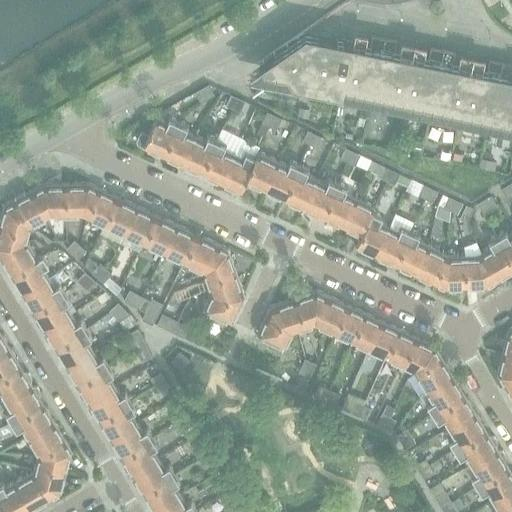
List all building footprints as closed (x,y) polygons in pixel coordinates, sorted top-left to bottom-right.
[(305,29),(259,61),(261,64),(264,69),(285,73),(290,81),(511,127),(511,72),(316,32),(305,29)] [(208,82),(201,86),(206,96),(213,93),(208,82)] [(206,96),(201,86),(194,89),(199,100),(206,96)] [(225,103),(232,106),(237,96),(230,93),(225,103)] [(237,96),(232,106),(240,110),(244,99),(237,96)] [(262,120),(269,124),(274,113),(267,110),(262,120)] [(274,113),(269,124),(276,127),(281,117),(274,113)] [(137,143),(162,154),(178,120),(168,115),(166,120),(156,116),(148,133),(143,131),(140,132),(137,140),(137,143)] [(178,120),(162,154),(181,163),(194,134),(185,129),(188,124),(178,120)] [(302,139),(309,142),(314,132),(307,129),(302,139)] [(194,134),(181,163),(184,164),(185,168),(190,170),(195,169),(200,171),(216,137),(206,132),(203,138),(194,134)] [(314,132),(309,142),(317,146),(322,135),(314,132)] [(216,137),(200,171),(207,175),(209,179),(214,181),(218,180),(219,180),(233,151),(223,147),(226,142),(216,137)] [(316,177),(302,206),(305,208),(306,212),(311,214),(315,213),(321,215),(351,149),(345,147),(334,171),(331,170),(328,177),(327,176),(325,181),(316,177)] [(244,179),(245,179),(263,188),(277,158),(256,149),(253,155),(255,155),(244,179)] [(351,149),(321,215),(340,224),(353,195),(344,191),(346,185),(337,181),(341,174),(347,161),(355,164),(360,153),(351,149)] [(233,151),(219,180),(240,190),(245,179),(244,179),(255,155),(253,155),(244,150),(242,156),(233,151)] [(277,158),(263,188),(282,197),(298,162),(288,158),(286,163),(277,158)] [(298,162),(282,197),(290,201),(291,204),(296,207),(300,205),(302,206),(316,177),(306,173),(309,167),(298,162)] [(378,198),(388,179),(392,169),(385,165),(380,176),(371,194),(378,198)] [(392,169),(388,179),(395,182),(400,172),(392,169)] [(43,182),(37,185),(51,213),(67,213),(66,181),(43,182)] [(88,181),(66,181),(67,213),(82,213),(96,184),(88,181)] [(418,193),(425,197),(430,186),(423,183),(418,193)] [(511,194),(511,190),(508,183),(501,188),(507,198),(511,194)] [(96,184),(82,213),(102,222),(116,193),(96,184)] [(37,185),(17,195),(32,223),(51,213),(37,185)] [(430,186),(425,197),(433,200),(438,190),(430,186)] [(116,193),(102,222),(122,232),(136,203),(116,193)] [(491,194),(484,198),(490,208),(497,204),(491,194)] [(3,203),(0,214),(0,222),(29,231),(32,223),(17,195),(3,203)] [(353,195),(340,224),(360,234),(371,210),(372,210),(374,205),(353,195)] [(443,205),(450,208),(455,198),(448,195),(443,205)] [(455,198),(450,208),(458,212),(462,201),(455,198)] [(490,208),(484,198),(477,202),(483,212),(490,208)] [(136,203),(122,232),(142,241),(156,212),(136,203)] [(473,206),(466,203),(461,213),(468,217),(473,206)] [(360,234),(355,244),(373,253),(387,224),(379,220),(381,215),(376,213),(372,210),(371,210),(360,234)] [(156,212),(142,241),(162,251),(176,222),(156,212)] [(29,231),(0,222),(0,254),(27,238),(29,231)] [(176,222),(162,251),(182,260),(196,231),(176,222)] [(387,224),(373,253),(377,255),(379,258),(384,261),(388,260),(393,262),(409,228),(395,222),(393,227),(387,224)] [(409,228),(393,262),(401,266),(402,270),(407,272),(411,271),(413,271),(426,242),(417,238),(419,233),(409,228)] [(507,228),(498,233),(511,258),(511,231),(510,233),(507,228)] [(196,231),(182,260),(203,270),(216,240),(196,231)] [(492,244),(483,249),(499,277),(511,269),(511,258),(498,233),(488,238),(492,244)] [(27,238),(0,254),(0,257),(9,273),(37,256),(27,238)] [(66,248),(72,253),(80,244),(74,239),(66,248)] [(216,240),(203,270),(206,281),(237,271),(228,246),(216,240)] [(426,242),(413,271),(438,283),(452,254),(426,242)] [(80,244),(72,253),(78,258),(85,249),(80,244)] [(477,253),(464,254),(466,286),(488,284),(499,277),(483,249),(477,253)] [(37,256),(9,273),(21,292),(48,275),(43,266),(48,263),(42,253),(37,256)] [(452,254),(438,283),(445,287),(466,286),(464,254),(452,254)] [(91,271),(97,276),(106,267),(100,262),(91,271)] [(106,267),(97,276),(103,281),(111,272),(106,267)] [(76,279),(82,284),(90,275),(84,270),(76,279)] [(237,271),(206,281),(210,293),(239,307),(245,293),(237,271)] [(48,275),(21,292),(32,310),(64,290),(58,281),(53,283),(48,275)] [(90,275),(82,284),(88,289),(96,280),(90,275)] [(315,324),(329,294),(316,288),(295,296),(306,327),(315,324)] [(130,302),(136,292),(129,289),(124,299),(130,302)] [(64,290),(32,310),(36,316),(34,320),(38,325),(42,326),(43,328),(70,311),(65,302),(69,299),(64,290)] [(137,306),(143,296),(136,292),(130,302),(137,306)] [(239,307),(210,293),(203,308),(208,310),(207,312),(226,321),(227,319),(232,321),(239,307)] [(333,333),(347,303),(329,294),(315,324),(333,333)] [(144,310),(150,299),(143,296),(137,306),(144,310)] [(306,327),(295,296),(269,305),(265,313),(298,330),(306,327)] [(159,310),(163,303),(152,297),(149,304),(159,310)] [(109,309),(115,315),(123,307),(118,301),(109,309)] [(350,341),(364,311),(347,303),(333,333),(350,341)] [(156,316),(159,310),(149,304),(145,311),(156,316)] [(123,307),(115,315),(120,320),(129,312),(123,307)] [(70,311),(43,328),(45,331),(43,334),(47,339),(50,340),(54,346),(86,327),(81,318),(76,320),(70,311)] [(152,323),(156,316),(145,311),(142,318),(152,323)] [(367,349),(382,319),(364,311),(350,341),(367,349)] [(164,326),(169,316),(162,312),(157,323),(164,326)] [(298,330),(265,313),(256,333),(261,335),(260,337),(280,346),(281,344),(285,346),(292,332),(298,330)] [(171,330),(176,319),(169,316),(164,326),(171,330)] [(178,333),(183,322),(176,319),(171,330),(178,333)] [(384,357),(399,327),(382,319),(367,349),(384,357)] [(185,336),(190,326),(183,322),(178,333),(185,336)] [(511,325),(507,329),(502,349),(511,351),(511,325)] [(86,327),(54,346),(65,364),(92,348),(87,339),(91,336),(86,327)] [(402,365),(416,335),(399,327),(384,357),(402,365)] [(141,335),(138,328),(127,333),(131,340),(141,335)] [(0,330),(0,351),(9,346),(0,330)] [(145,341),(141,335),(131,340),(134,347),(145,341)] [(435,344),(416,335),(402,365),(409,369),(410,371),(440,352),(435,344)] [(148,348),(145,341),(134,347),(138,354),(148,348)] [(9,346),(0,351),(0,376),(20,364),(9,346)] [(92,348),(65,364),(76,382),(108,362),(103,354),(98,357),(92,348)] [(152,355),(148,348),(138,354),(141,360),(152,355)] [(511,351),(502,349),(497,372),(503,382),(511,376),(511,351)] [(452,371),(440,352),(410,371),(422,389),(452,371)] [(306,357),(302,364),(313,370),(316,362),(306,357)] [(108,362),(76,382),(80,388),(79,393),(82,398),(86,398),(87,400),(114,383),(108,373),(113,371),(108,362)] [(20,364),(0,376),(0,390),(5,398),(31,382),(30,380),(31,376),(28,371),(24,371),(20,364)] [(313,370),(302,364),(299,371),(309,377),(313,370)] [(151,377),(154,384),(165,378),(161,371),(151,377)] [(453,373),(452,371),(422,389),(427,398),(422,401),(428,411),(463,389),(453,373)] [(303,389),(308,379),(301,375),(296,386),(303,389)] [(511,376),(503,382),(511,397),(511,376)] [(165,378),(154,384),(158,390),(169,384),(165,378)] [(31,382),(5,398),(10,408),(5,410),(11,419),(42,400),(39,395),(40,390),(37,385),(32,385),(31,382)] [(114,383),(87,400),(89,403),(87,407),(91,412),(95,413),(98,418),(130,399),(125,390),(120,393),(114,383)] [(321,398),(326,387),(319,384),(314,395),(321,398)] [(328,401),(333,390),(326,387),(321,398),(328,401)] [(463,389),(428,411),(434,420),(439,417),(444,426),(474,408),(463,389)] [(335,404),(340,393),(333,390),(328,401),(335,404)] [(130,399),(98,418),(109,437),(136,420),(131,411),(136,409),(130,399)] [(42,400),(11,419),(17,429),(21,426),(26,435),(53,418),(42,400)] [(352,411),(359,415),(364,404),(357,401),(352,411)] [(364,404),(359,415),(366,418),(371,407),(364,404)] [(173,414),(177,421),(187,415),(183,408),(173,414)] [(474,408),(444,426),(449,435),(445,438),(450,447),(485,426),(474,408)] [(377,423),(384,426),(389,416),(382,412),(377,423)] [(187,415),(177,421),(181,427),(191,421),(187,415)] [(389,416),(384,426),(391,430),(396,419),(389,416)] [(53,418),(26,435),(37,453),(64,437),(53,418)] [(136,420),(109,437),(120,455),(151,436),(146,427),(141,429),(136,420)] [(485,426),(450,447),(456,456),(461,453),(466,462),(496,444),(497,441),(494,435),(490,434),(485,426)] [(397,434),(401,440),(411,434),(407,428),(397,434)] [(411,434),(401,440),(405,447),(415,441),(411,434)] [(151,436),(120,455),(124,461),(123,466),(126,471),(130,471),(131,473),(158,457),(152,447),(157,445),(151,436)] [(37,453),(35,461),(66,469),(71,449),(64,437),(37,453)] [(194,450),(198,456),(209,450),(204,444),(194,450)] [(496,444),(466,462),(472,471),(467,474),(472,483),(507,462),(504,459),(505,455),(502,450),(498,448),(496,444)] [(209,450),(198,456),(202,463),(213,457),(209,450)] [(158,457),(131,473),(132,476),(131,479),(134,485),(138,485),(142,492),(174,472),(169,463),(164,466),(158,457)] [(416,464),(420,471),(430,465),(426,458),(416,464)] [(35,461),(33,470),(49,498),(60,491),(66,469),(35,461)] [(507,462),(472,483),(478,492),(483,490),(488,498),(511,483),(511,470),(511,471),(507,462)] [(430,465),(420,471),(424,478),(434,471),(430,465)] [(33,470),(14,480),(31,508),(49,498),(33,470)] [(174,472),(142,492),(153,509),(180,493),(175,484),(179,481),(174,472)] [(4,480),(0,482),(0,498),(7,511),(24,511),(31,508),(14,480),(7,485),(4,480)] [(216,486),(220,493),(230,487),(227,480),(216,486)] [(511,483),(488,498),(493,507),(489,510),(490,511),(505,511),(511,508),(511,483)] [(230,487),(220,493),(224,499),(234,493),(230,487)] [(434,496),(438,503),(449,496),(445,490),(434,496)] [(180,493),(153,509),(154,511),(187,511),(195,507),(190,498),(185,501),(180,493)] [(442,509),(453,503),(449,496),(438,503),(442,509)] [(452,511),(457,510),(453,503),(442,509),(444,511),(452,511)]
